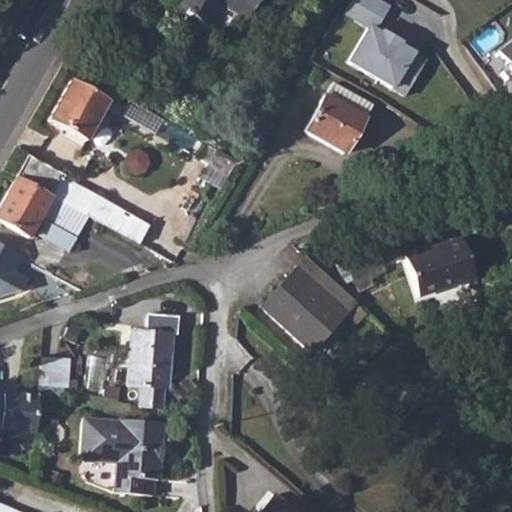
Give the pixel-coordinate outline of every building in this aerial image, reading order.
[(175,0),(172,6),(207,26),(219,6),(243,19),(253,0),(175,0)] [(368,30),(351,60),(398,88),(419,51),(378,27),(389,6),(379,0),(350,0),(342,14),(368,30)] [(511,41),(500,50),(511,66),(511,41)] [(70,82),(48,121),(85,142),(106,103),(70,82)] [(366,118),(324,94),(303,132),(345,156),(366,118)] [(216,151),(207,165),(227,177),(235,163),(216,151)] [(26,158),(15,179),(52,199),(85,217),(96,197),(26,158)] [(85,217),(52,199),(51,200),(15,180),(0,207),(0,222),(29,238),(41,217),(75,235),(85,217)] [(460,238),(403,257),(417,297),(474,280),(460,238)] [(0,298),(21,292),(29,278),(17,272),(24,256),(0,244),(0,298)] [(343,315),(292,269),(258,306),(309,354),(343,315)] [(140,388),(138,409),(161,410),(162,390),(168,390),(170,362),(172,335),(130,332),(127,388),(140,388)] [(42,364),(40,389),(62,390),(63,366),(42,364)] [(36,398),(0,395),(0,433),(35,435),(36,398)] [(134,429),(130,423),(121,422),(121,426),(90,424),(87,467),(102,468),(102,466),(117,467),(116,496),(143,498),(144,482),(158,483),(160,483),(163,426),(145,424),(145,430),(134,429)] [(292,511),(273,495),(258,511),(292,511)]
